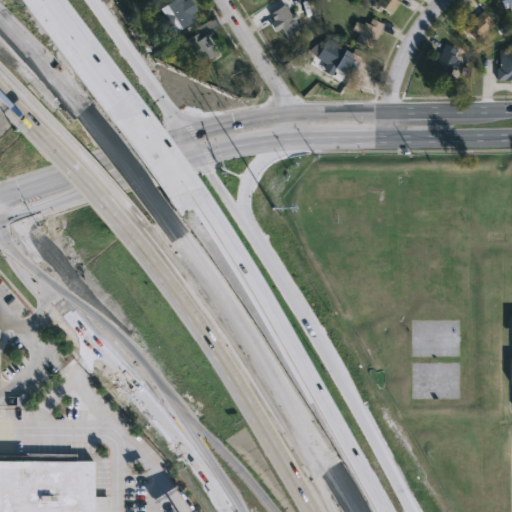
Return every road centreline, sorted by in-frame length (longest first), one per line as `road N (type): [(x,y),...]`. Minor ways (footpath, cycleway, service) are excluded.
road 1 (motorway): [(359,511),(169,216)]
road 2 (motorway): [(375,511),(203,211)]
road 3 (motorway): [(91,244),(301,511)]
road 4 (motorway): [(413,511),(340,369),(255,234)]
road 5 (secondary): [(0,230),(31,276),(127,380)]
road 6 (secondary): [(127,380),(232,511)]
road 7 (residential): [(221,0),(288,111),(290,140)]
road 8 (primary): [(391,109),(233,120)]
road 9 (motorway): [(182,132),(95,0)]
road 10 (motorway): [(203,211),(113,89)]
road 11 (motorway): [(169,216),(83,107)]
road 12 (motorway): [(0,142),(91,244)]
road 13 (primary): [(258,143),(392,138)]
road 14 (primary): [(0,220),(124,180)]
road 15 (residential): [(452,0),(408,51),(391,109)]
road 16 (motorway): [(188,418),(274,511)]
road 17 (motorway): [(83,107),(0,14)]
road 18 (primary): [(392,138),(511,136)]
